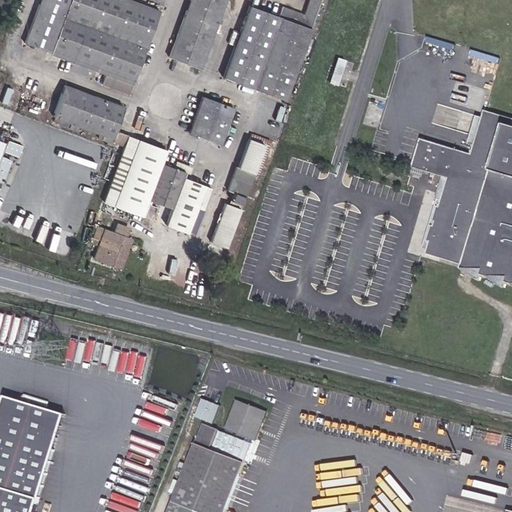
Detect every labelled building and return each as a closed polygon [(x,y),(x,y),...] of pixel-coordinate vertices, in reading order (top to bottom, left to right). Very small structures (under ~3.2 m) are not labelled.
[(49,0),(31,49),(114,79),(111,85),(122,89),(125,83),(135,86),(139,88),(165,15),(123,0),(49,0)] [(229,22),(225,21),(232,0),(198,0),(176,61),(207,71),(220,36),(224,37),(229,22)] [(231,80),(291,101),(327,2),(320,0),(314,0),(309,15),(289,8),(285,19),(257,9),(231,80)] [(338,83),(347,58),(338,55),(330,81),(338,83)] [(341,85),(348,87),(354,65),(348,63),(341,85)] [(122,89),(133,93),(135,86),(125,83),(122,89)] [(105,146),(114,148),(116,144),(120,145),(131,112),(70,91),(59,123),(61,123),(60,127),(83,136),(85,133),(107,140),(105,146)] [(198,136),(229,147),(242,111),(211,100),(198,136)] [(507,127),(511,127),(511,120),(488,114),(479,145),(500,151),(507,127)] [(511,127),(507,127),(500,151),(479,145),(476,153),(460,149),(449,177),(450,178),(443,208),(439,207),(429,239),(434,240),(430,254),(466,263),(465,272),(478,280),(480,274),(489,277),(504,287),(505,281),(511,282),(511,127)] [(287,145),(258,135),(256,140),(280,148),(270,178),(276,179),(287,145)] [(122,147),(129,149),(133,139),(125,137),(122,147)] [(111,204),(122,208),(145,144),(133,139),(111,204)] [(419,151),(426,153),(431,141),(423,139),(419,151)] [(280,148),(256,140),(246,169),(270,178),(280,148)] [(420,169),(426,171),(434,142),(431,141),(426,153),(420,169)] [(426,171),(449,177),(460,149),(434,142),(426,171)] [(212,215),(220,194),(188,182),(190,176),(169,169),(174,154),(145,144),(122,208),(151,218),(157,202),(178,209),(172,226),(197,235),(204,213),(212,215)] [(0,173),(9,151),(0,148),(0,173)] [(414,168),(420,169),(426,153),(419,151),(414,168)] [(98,165),(105,168),(110,155),(103,153),(98,165)] [(105,168),(110,170),(115,157),(110,155),(105,168)] [(242,195),(255,198),(260,184),(244,179),(240,194),(242,195)] [(239,205),(251,209),(255,198),(242,195),(239,205)] [(154,219),(164,222),(169,209),(159,206),(154,219)] [(219,243),(237,249),(250,213),(232,206),(219,243)] [(120,236),(129,240),(133,230),(123,227),(120,236)] [(100,241),(109,244),(113,234),(104,231),(100,241)] [(103,262),(119,267),(129,240),(120,236),(113,234),(109,244),(103,262)] [(119,267),(131,272),(141,244),(129,240),(119,267)] [(193,417),(211,424),(217,406),(200,400),(193,417)] [(250,427),(260,431),(266,414),(236,402),(225,430),(245,438),(250,427)] [(0,493),(37,506),(64,422),(5,403),(0,418),(0,493)] [(168,511),(225,511),(246,459),(244,458),(238,456),(210,444),(215,432),(202,427),(181,478),(168,511)] [(250,440),(256,442),(260,431),(250,427),(245,438),(238,456),(244,458),(250,440)] [(0,511),(34,511),(37,506),(0,493),(0,511)]
